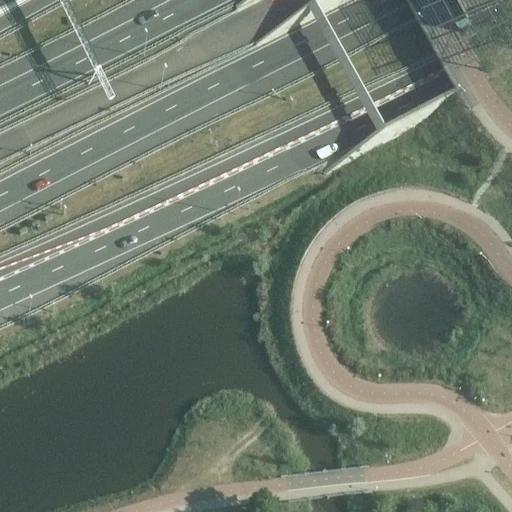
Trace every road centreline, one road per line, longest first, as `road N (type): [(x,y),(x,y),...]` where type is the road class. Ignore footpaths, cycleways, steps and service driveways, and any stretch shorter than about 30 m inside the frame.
road 1 (motorway): [(0,295),(511,49)]
road 2 (motorway): [(0,269),(511,25)]
road 3 (motorway): [(0,196),(381,0)]
road 4 (motorway): [(0,149),(295,0)]
road 5 (motorway): [(198,0),(0,101)]
